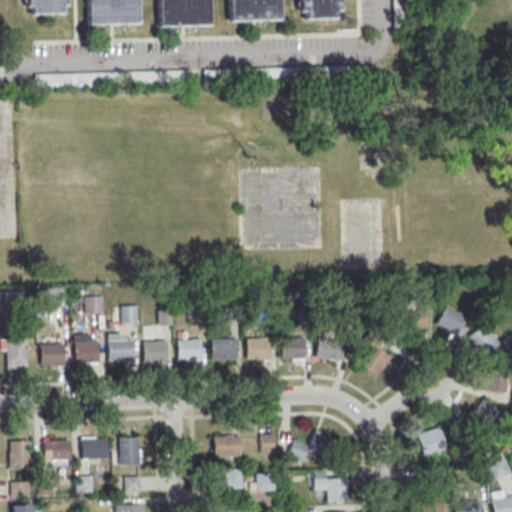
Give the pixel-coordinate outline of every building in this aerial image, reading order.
[(24,0),(25,13),(64,13),(64,0),(24,0)] [(84,0),(135,0),(136,23),(85,24),(84,0)] [(156,0),(207,0),(208,24),(157,25),(156,0)] [(226,0),(277,0),(278,19),(227,20),(226,0)] [(338,18),(338,0),(297,0),(297,18),(338,18)] [(201,69),(201,80),(297,78),(297,67),(201,69)] [(58,72),(58,83),(198,82),(198,71),(58,72)] [(99,295),(80,295),(80,313),(99,313),(99,295)] [(118,305),(118,321),(135,321),(135,305),(118,305)] [(454,334),(464,315),(443,305),(433,323),(454,334)] [(406,334),(426,329),(420,307),(400,313),(406,334)] [(170,325),(170,309),(156,309),(156,325),(170,325)] [(496,343),(483,324),(467,335),(480,354),(496,343)] [(0,367),(24,368),(24,337),(0,337),(0,367)] [(278,338),(302,337),(303,358),(279,359),(278,338)] [(210,339),(233,338),(234,359),(210,359),(210,339)] [(244,338),(268,338),(268,358),(245,359),(244,338)] [(175,340),(198,339),(199,360),(175,360),(175,340)] [(105,340),(129,340),(129,360),(106,361),(105,340)] [(313,357),(342,360),(344,342),(314,340),(313,357)] [(72,342),(95,341),(96,362),(72,362),(72,342)] [(140,342),(164,341),(165,362),(141,362),(140,342)] [(37,344),(61,344),(62,364),(38,365),(37,344)] [(376,376),(388,356),(370,345),(358,365),(376,376)] [(504,392),(506,371),(484,369),(482,389),(504,392)] [(468,412),(482,426),(496,412),(481,398),(468,412)] [(421,455),(445,447),(439,426),(415,433),(421,455)] [(307,467),(326,437),(315,430),(305,444),(294,438),(285,453),(307,467)] [(258,434),(273,434),(274,449),(259,449),(258,434)] [(239,435),(240,454),(212,455),(211,436),(239,435)] [(80,439),(106,438),(106,458),(80,459),(80,439)] [(117,438),(138,438),(138,464),(118,464),(117,438)] [(41,440),(67,439),(68,460),(42,460),(41,440)] [(7,442),(27,442),(27,465),(7,466),(7,442)] [(487,464),(493,478),(508,472),(502,458),(487,464)] [(240,469),(240,488),(212,489),(211,470),(240,469)] [(74,476),(89,476),(90,491),(75,492),(74,476)] [(123,477),(138,476),(138,491),(123,491),(123,477)] [(255,476),(270,476),(271,491),(256,491),(255,476)] [(326,478),(346,477),(346,503),(326,503),(326,478)] [(36,478),(51,478),(52,493),(36,494),(36,478)] [(9,481),(24,481),(25,497),(10,497),(9,481)] [(511,511),(511,489),(489,492),(490,511),(511,511)] [(421,511),(421,494),(441,494),(441,511),(421,511)] [(451,511),(451,501),(478,500),(478,511),(451,511)] [(119,511),(119,503),(140,503),(140,511),(119,511)] [(213,511),(235,511),(235,503),(213,504),(213,511)]
